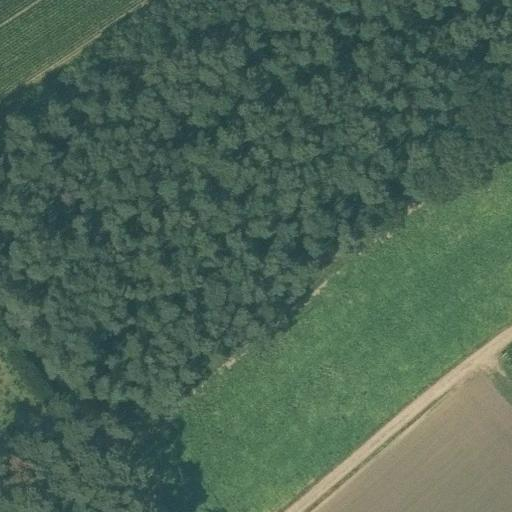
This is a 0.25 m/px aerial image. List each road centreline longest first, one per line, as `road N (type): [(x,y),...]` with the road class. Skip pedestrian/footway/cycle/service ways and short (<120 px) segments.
road 1 (track): [(294,511),(511,331)]
road 2 (track): [(0,291),(161,511)]
